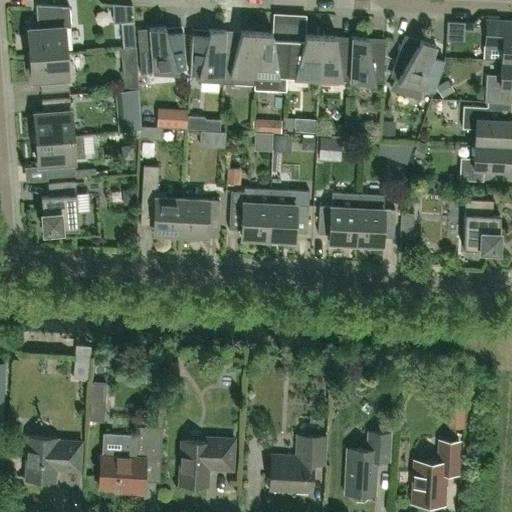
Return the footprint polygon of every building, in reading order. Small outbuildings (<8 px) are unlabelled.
[(66,52),(64,27),(71,26),(69,4),(36,4),(37,28),(28,28),(30,47),(29,47),(29,54),(66,52)] [(452,20),(452,36),(466,37),(466,21),(452,20)] [(501,60),(511,60),(511,21),(487,20),(484,59),(501,60)] [(121,47),(135,46),(133,21),(120,22),(121,47)] [(167,32),(166,27),(137,29),(141,73),(178,70),(177,67),(185,66),(183,31),(167,32)] [(223,83),(225,35),(225,30),(209,29),(207,34),(192,34),(190,73),(197,73),(197,82),(223,83)] [(239,36),(225,35),(223,83),(254,85),(257,31),(241,30),(239,36)] [(272,32),(257,31),(254,85),(254,90),(286,92),(286,78),(288,39),(273,38),(272,32)] [(303,39),(288,39),(286,78),(318,79),(320,35),(305,34),(303,39)] [(336,35),(320,35),(318,79),(350,81),(352,42),(337,41),(336,35)] [(352,36),(352,42),(350,81),(375,82),(383,82),(383,79),(385,44),(369,43),(368,37),(352,36)] [(417,45),(403,39),(391,73),(399,76),(391,89),(416,98),(420,87),(433,91),(444,59),(443,59),(442,60),(432,57),(436,45),(420,40),(417,45)] [(41,92),(69,89),(66,52),(29,54),(30,62),(31,62),(32,80),(40,80),(41,92)] [(511,86),(511,60),(501,60),(501,75),(486,74),(485,101),(511,102),(511,87),(511,86)] [(35,138),(72,135),(69,97),(41,100),(42,112),(34,112),(36,130),(35,130),(35,138)] [(511,119),(486,118),(487,106),(463,105),(462,127),(475,128),(474,143),(511,144),(511,119)] [(204,115),(187,114),(187,127),(203,128),(204,115)] [(265,131),(266,118),(252,118),(252,131),(265,131)] [(140,138),(160,139),(161,126),(141,125),(140,138)] [(47,177),(75,174),(74,157),(83,156),(82,134),(72,135),(35,138),(36,146),(37,146),(38,164),(46,163),(47,177)] [(320,136),(318,160),(340,161),(341,138),(320,136)] [(419,139),(412,157),(426,162),(434,144),(419,139)] [(511,170),(511,157),(511,144),(474,143),(474,157),(460,157),(459,179),(483,181),(483,169),(511,170)] [(179,234),(181,198),(157,196),(158,166),(143,165),(140,224),(154,224),(154,232),(172,233),(172,234),(179,234)] [(240,167),(227,167),(226,183),(239,183),(240,167)] [(43,231),(79,228),(75,181),(48,183),(49,195),(41,196),(42,213),(43,231)] [(260,238),(259,239),(267,239),(270,188),(244,187),(244,191),(231,190),(229,228),(242,229),(241,237),(260,238)] [(270,188),(267,239),(275,239),(293,239),(294,232),(307,232),(309,190),(270,188)] [(347,242),(347,243),(355,244),(358,193),(332,191),(331,205),(319,205),(318,233),(330,233),(329,241),(347,242)] [(355,244),(363,244),(363,243),(381,244),(381,236),(393,237),(395,209),(383,208),(384,194),(358,193),(355,244)] [(219,200),(181,198),(179,234),(187,235),(187,234),(205,235),(206,227),(218,228),(219,200)] [(492,214),(493,200),(465,199),(463,248),(498,250),(499,232),(500,215),(492,214)] [(464,209),(454,209),(453,238),(463,238),(464,209)] [(401,212),(399,237),(412,238),(413,213),(401,212)] [(166,384),(178,385),(179,363),(167,362),(166,384)] [(136,457),(101,455),(99,487),(126,489),(126,491),(143,492),(145,459),(160,460),(162,427),(137,426),(136,457)] [(343,493),(351,493),(351,496),(354,501),(363,501),(367,497),(367,494),(375,494),(377,460),(389,461),(390,433),(367,431),(366,449),(346,448),(343,493)] [(271,453),(269,488),(311,491),(313,463),(325,464),(326,436),(296,434),(295,455),(271,453)] [(28,435),(26,478),(54,480),(55,468),(80,470),(82,441),(57,439),(57,437),(28,435)] [(179,483),(207,485),(208,471),(212,468),(232,469),(234,438),(206,436),(205,441),(181,440),(179,483)] [(414,460),(412,501),(442,503),(444,472),(456,473),(458,441),(439,440),(438,462),(414,460)]
